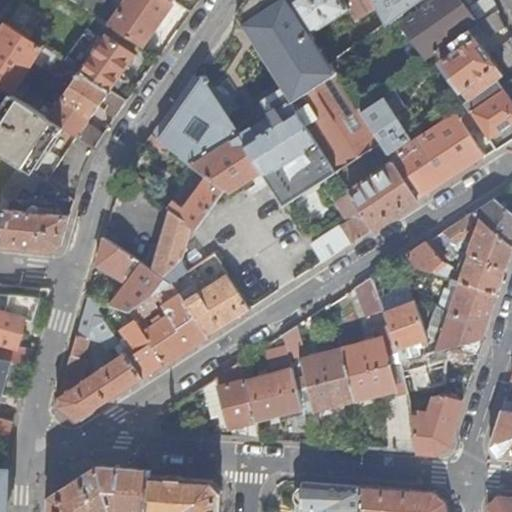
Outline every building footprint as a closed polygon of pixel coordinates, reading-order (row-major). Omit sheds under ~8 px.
[(21,0),(7,21),(31,37),(44,16),(21,0)] [(76,0),(144,44),(176,0),(175,0),(127,0),(117,16),(111,12),(115,6),(105,0),(76,0)] [(240,21),(283,88),(292,102),(337,73),(331,63),(319,43),(312,32),(291,0),(244,0),(235,13),(240,21)] [(372,0),(291,0),(312,32),(349,8),(357,20),(319,43),(331,63),(344,54),(385,26),(372,0)] [(372,0),(385,26),(415,5),(422,0),(372,0)] [(422,0),(415,5),(421,12),(405,24),(430,58),(437,53),(471,28),(478,23),(460,0),(422,0)] [(479,16),(492,1),(490,0),(476,0),(469,8),(479,16)] [(505,26),(497,9),(480,22),(486,30),(494,32),(505,26)] [(235,13),(233,16),(229,38),(240,21),(235,13)] [(7,21),(0,31),(0,84),(16,95),(22,99),(29,87),(19,80),(43,45),(38,42),(31,37),(7,21)] [(212,64),(201,80),(231,122),(283,88),(240,21),(229,38),(228,40),(212,64)] [(488,53),(471,28),(437,53),(468,98),(496,77),(511,66),(511,38),(511,37),(488,53)] [(47,48),(112,90),(136,54),(107,34),(90,58),(53,34),(50,40),(42,35),(38,42),(43,45),(47,48)] [(65,127),(96,146),(103,137),(91,128),(90,121),(106,98),(115,105),(123,110),(129,100),(112,90),(47,48),(37,62),(72,84),(50,116),(65,127)] [(331,63),(337,73),(343,82),(358,73),(344,54),(331,63)] [(200,64),(193,74),(201,80),(212,64),(200,64)] [(373,228),(419,198),(391,155),(390,153),(362,110),(362,109),(361,110),(343,82),(337,73),(292,102),(336,170),(336,171),(366,151),(379,171),(349,190),(351,193),(373,228)] [(193,74),(150,134),(159,140),(201,80),(193,74)] [(511,77),(501,84),(496,77),(468,98),(465,100),(479,120),(497,148),(511,138),(511,77)] [(159,140),(168,147),(206,174),(224,188),(229,191),(261,170),(283,205),(336,170),(292,102),(283,88),(231,122),(201,80),(159,140)] [(382,96),(393,113),(405,106),(394,89),(382,96)] [(61,132),(65,127),(50,116),(22,99),(16,95),(0,118),(0,150),(21,164),(32,171),(59,131),(61,132)] [(362,110),(390,153),(410,139),(393,113),(382,96),(362,110)] [(419,198),(486,156),(468,128),(479,120),(465,100),(454,108),(457,112),(391,155),(419,198)] [(111,112),(118,117),(123,110),(115,105),(111,112)] [(150,134),(147,139),(165,151),(168,147),(159,140),(150,134)] [(34,193),(43,179),(32,171),(21,164),(11,181),(8,191),(7,197),(17,199),(25,187),(34,193)] [(125,169),(121,176),(142,191),(147,185),(125,169)] [(165,208),(168,209),(191,226),(195,229),(224,188),(206,174),(182,206),(172,199),(165,208)] [(322,260),(373,228),(351,193),(337,202),(349,220),(311,244),(322,260)] [(511,213),(494,198),(473,211),(478,216),(511,245),(511,213)] [(64,246),(72,215),(40,212),(41,208),(38,205),(33,205),(31,207),(31,212),(6,209),(2,245),(55,251),(64,246)] [(168,209),(151,269),(170,281),(176,277),(187,270),(182,260),(191,226),(168,209)] [(473,211),(442,231),(456,243),(465,236),(472,242),(478,225),(473,221),(478,216),(473,211)] [(469,252),(505,269),(511,247),(511,245),(478,216),(473,221),(478,225),(472,242),(469,252)] [(442,231),(431,238),(450,259),(462,248),(456,243),(442,231)] [(103,237),(96,264),(114,275),(125,283),(110,304),(128,309),(159,288),(170,281),(151,269),(103,237)] [(427,241),(407,254),(416,267),(448,277),(451,268),(443,260),(427,241)] [(464,249),(456,274),(461,275),(468,253),(464,249)] [(454,279),(497,293),(505,269),(469,252),(468,253),(461,275),(456,274),(454,279)] [(183,301),(206,335),(249,308),(226,274),(225,273),(198,292),(183,301)] [(372,276),(354,288),(367,318),(384,312),(383,310),(378,296),(372,276)] [(176,277),(170,281),(173,286),(179,282),(176,277)] [(448,314),(490,315),(497,293),(454,279),(452,279),(451,284),(457,286),(448,314)] [(173,286),(170,281),(159,288),(162,293),(157,297),(161,304),(178,293),(173,286)] [(378,296),(383,310),(413,299),(410,291),(408,284),(378,296)] [(451,284),(442,310),(448,314),(457,286),(451,284)] [(179,295),(183,301),(198,292),(194,285),(179,295)] [(134,318),(163,362),(206,335),(183,301),(179,295),(178,293),(161,304),(168,313),(162,318),(158,314),(151,319),(153,323),(149,326),(143,317),(158,307),(153,300),(157,297),(162,293),(159,288),(128,309),(134,318)] [(0,360),(7,362),(27,364),(31,350),(12,348),(19,321),(28,323),(35,302),(31,300),(32,298),(0,294),(0,360)] [(95,406),(142,376),(125,351),(121,354),(85,378),(83,376),(88,359),(82,358),(88,338),(101,341),(105,348),(114,343),(118,340),(97,309),(99,300),(86,296),(56,403),(76,418),(95,406)] [(389,326),(400,358),(400,360),(431,352),(413,299),(383,310),(384,312),(389,326)] [(442,310),(436,305),(430,323),(444,327),(448,314),(442,310)] [(448,314),(444,327),(437,350),(482,338),(490,315),(448,314)] [(125,351),(142,376),(152,369),(163,362),(134,318),(120,327),(126,336),(131,343),(124,349),(125,351)] [(297,325),(283,334),(285,344),(286,346),(301,342),(297,325)] [(388,361),(394,359),(400,358),(389,326),(380,328),(382,338),(383,337),(388,361)] [(118,341),(124,349),(131,343),(126,336),(118,341)] [(341,348),(349,374),(389,364),(390,366),(395,365),(394,359),(388,361),(383,337),(382,338),(341,348)] [(437,350),(431,352),(400,360),(404,376),(411,374),(415,390),(445,382),(447,359),(474,363),(482,338),(437,350)] [(121,354),(125,351),(124,349),(118,341),(118,340),(114,343),(121,354)] [(253,367),(242,370),(250,399),(296,387),(295,385),(286,346),(285,344),(266,348),(272,371),(255,375),(253,367)] [(348,374),(349,374),(341,348),(300,358),(306,382),(301,383),(303,389),(307,388),(307,384),(348,374)] [(349,374),(355,400),(355,399),(395,389),(396,395),(407,392),(404,376),(400,360),(400,358),(394,359),(395,365),(390,366),(389,364),(349,374)] [(242,370),(240,361),(217,376),(226,412),(230,426),(255,420),(250,400),(250,399),(242,370)] [(296,388),(303,413),(313,410),(314,409),(355,400),(349,374),(348,374),(307,384),(307,388),(303,389),(301,383),(295,385),(296,387),(296,388)] [(226,412),(217,376),(203,385),(212,416),(226,412)] [(296,387),(250,399),(250,400),(255,420),(271,415),(272,420),(303,413),(296,388),(296,387)] [(412,416),(418,450),(435,452),(448,444),(454,427),(463,398),(443,393),(426,396),(428,399),(431,402),(429,412),(425,411),(419,412),(419,414),(412,416)] [(511,401),(505,400),(491,443),(501,456),(511,457),(511,401)] [(0,442),(4,444),(11,420),(0,418),(0,442)] [(230,426),(232,435),(259,437),(255,420),(230,426)] [(52,498),(51,511),(148,511),(151,475),(151,470),(99,466),(52,498)] [(213,480),(151,475),(148,511),(221,511),(222,491),(213,480)] [(360,511),(360,487),(303,482),(302,511),(324,511),(360,511)] [(435,493),(360,487),(360,511),(448,511),(446,503),(435,493)] [(511,511),(511,498),(499,498),(489,509),(489,511),(511,511)]
